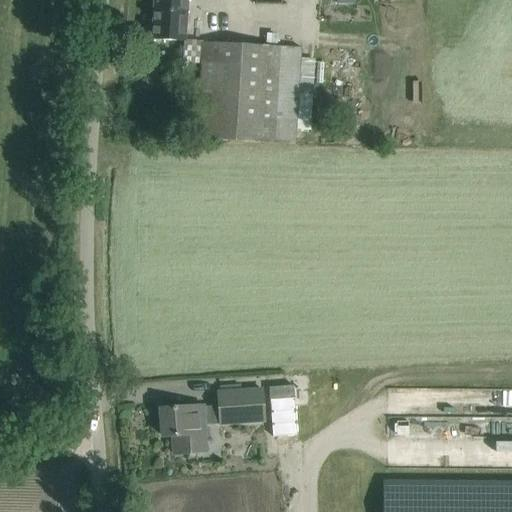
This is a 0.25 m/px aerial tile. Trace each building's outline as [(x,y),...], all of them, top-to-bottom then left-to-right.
[(153,0),(151,39),(185,41),(187,0),(153,0)] [(297,48),(204,42),(198,139),(291,145),(297,48)] [(511,511),(511,387),(310,387),(310,467),(324,467),(323,511),(511,511)] [(262,389),(218,392),(220,424),(264,421),(262,389)] [(206,452),(203,406),(161,409),(163,436),(173,436),(174,454),(206,452)]
